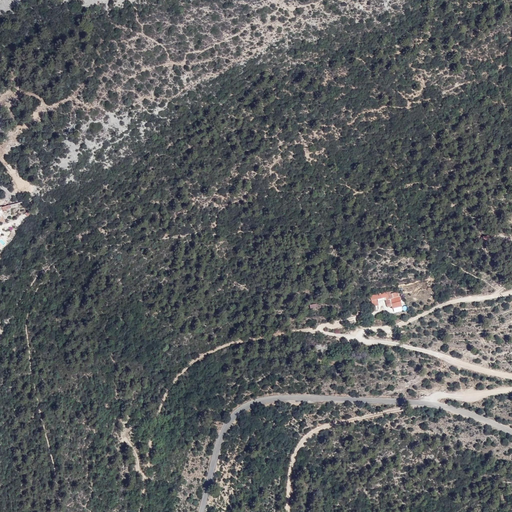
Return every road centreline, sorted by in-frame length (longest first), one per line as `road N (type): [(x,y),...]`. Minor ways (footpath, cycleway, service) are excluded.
road 1 (unclassified): [(511,376),(359,335),(448,302),(511,292)]
road 2 (unclassified): [(202,511),(220,440),(249,406),(293,399),(429,403)]
road 3 (track): [(357,337),(301,329),(205,353),(156,416),(145,478)]
road 4 (track): [(423,402),(316,429),(299,443),(284,511)]
